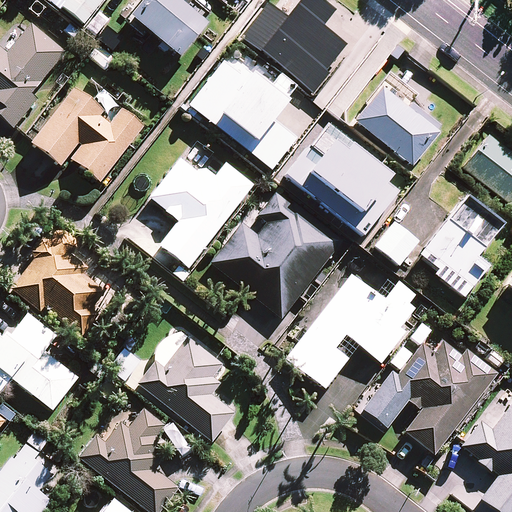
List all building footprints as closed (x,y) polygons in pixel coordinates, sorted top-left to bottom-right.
[(50,0),(82,25),(102,0),(50,0)] [(204,24),(174,0),(143,0),(127,20),(176,59),(204,24)] [(333,12),(317,0),(281,0),(278,6),(270,0),(268,0),(239,39),(311,93),(346,48),(320,28),(333,12)] [(42,36),(29,25),(4,53),(0,48),(0,120),(11,130),(39,99),(31,92),(66,52),(45,33),(42,36)] [(241,71),(237,77),(221,64),(187,107),(269,171),(293,140),(269,122),(282,105),(266,92),(273,82),(253,67),(247,75),(241,71)] [(437,132),(380,88),(353,123),(409,167),(437,132)] [(113,120),(72,89),(29,144),(59,167),(66,158),(97,183),(142,126),(121,110),(113,120)] [(465,105),(449,93),(442,103),(458,115),(465,105)] [(511,156),(487,136),(461,168),(511,210),(511,156)] [(251,187),(194,142),(148,200),(177,223),(158,247),(185,269),(251,187)] [(342,183),(328,172),(315,188),(327,198),(320,207),(361,239),(388,204),(349,174),(342,183)] [(339,243),(275,193),(257,217),(266,224),(256,236),(241,224),(209,265),(280,320),(339,243)] [(495,231),(460,203),(417,257),(435,271),(431,276),(460,298),(484,269),(472,260),(495,231)] [(417,245),(392,225),(372,249),(397,269),(417,245)] [(75,245),(51,226),(30,254),(34,258),(9,290),(38,312),(42,307),(77,334),(94,312),(91,310),(104,293),(85,278),(89,273),(67,256),(75,245)] [(397,330),(412,311),(405,306),(412,297),(396,284),(381,303),(349,278),(284,361),(321,390),(344,361),(331,350),(342,336),(378,364),(402,334),(397,330)] [(54,338),(25,315),(3,344),(0,341),(0,390),(9,379),(50,411),(75,379),(42,353),(54,338)] [(176,333),(173,334),(171,334),(168,335),(166,337),(163,338),(161,340),(159,342),(158,344),(156,347),(155,349),(154,352),(153,354),(153,357),(153,360),(153,363),(148,369),(124,350),(107,371),(133,390),(136,386),(210,443),(232,414),(208,396),(216,386),(209,380),(220,366),(177,332),(176,333)] [(461,357),(443,342),(431,357),(419,348),(389,385),(420,411),(402,433),(431,456),(496,376),(465,351),(461,357)] [(511,511),(511,399),(491,427),(481,420),(459,449),(496,478),(478,500),(493,511),(511,511)] [(157,511),(176,488),(161,476),(155,472),(162,462),(154,456),(162,446),(153,439),(158,433),(137,417),(127,430),(110,417),(77,458),(144,511),(157,511)] [(50,442),(35,430),(24,442),(39,455),(50,442)] [(0,511),(40,511),(49,503),(36,493),(52,474),(20,447),(0,471),(0,511)] [(126,511),(111,500),(101,511),(126,511)]
